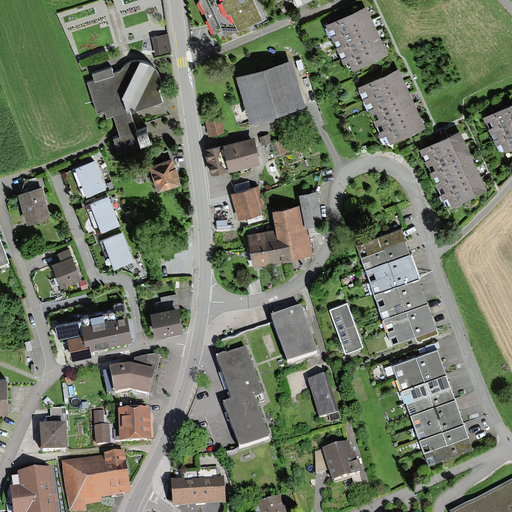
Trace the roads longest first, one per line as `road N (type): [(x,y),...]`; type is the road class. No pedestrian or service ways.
road 1 (residential): [(434,250),(395,163),(366,158),(340,175),(323,249),(303,279),(261,298),(202,301)]
road 2 (residential): [(195,346),(157,345),(54,373),(30,399),(0,479)]
road 3 (tertiary): [(182,62),(203,224),(202,301)]
road 4 (residential): [(511,446),(467,352),(434,250)]
road 5 (residential): [(339,0),(182,62)]
road 6 (residential): [(511,446),(361,511)]
road 7 (tertiary): [(195,346),(167,435),(138,492)]
